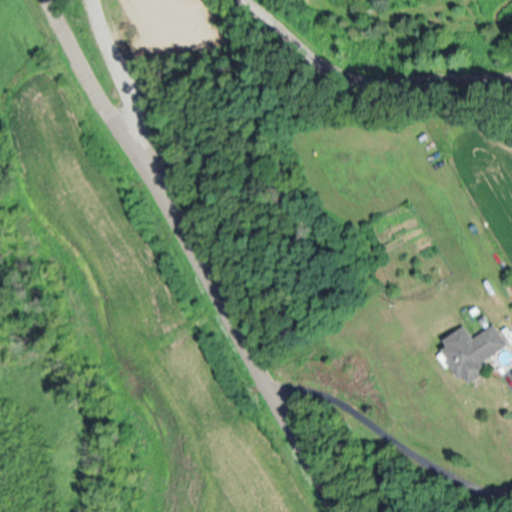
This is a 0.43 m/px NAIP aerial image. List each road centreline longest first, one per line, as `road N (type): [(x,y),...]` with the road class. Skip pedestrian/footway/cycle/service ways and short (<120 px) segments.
road 1 (residential): [(334,511),(130,138),(18,0)]
road 2 (residential): [(130,138),(139,129),(137,104),(93,0),(280,27),(316,60),(356,79),(511,76)]
